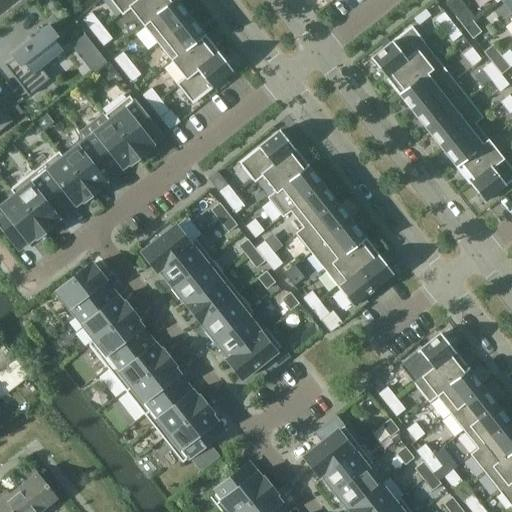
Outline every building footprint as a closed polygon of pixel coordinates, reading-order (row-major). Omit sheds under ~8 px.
[(137,0),(110,0),(121,13),(137,0)] [(174,0),(137,0),(121,13),(122,14),(129,9),(142,25),(174,0)] [(190,17),(176,0),(174,0),(142,25),(157,43),(190,17)] [(511,0),(498,0),(496,2),(499,0),(503,0),(511,11),(511,16),(509,19),(510,20),(511,18),(511,0)] [(464,9),(455,16),(463,27),(472,20),(464,9)] [(424,11),(416,17),(422,24),(429,18),(424,11)] [(91,12),(82,19),(93,32),(102,25),(91,12)] [(435,19),(443,30),(452,23),(444,12),(435,19)] [(204,35),(190,17),(157,43),(171,61),(204,35)] [(472,20),(463,27),(472,38),(481,31),(472,20)] [(452,41),(461,34),(452,23),(443,30),(452,41)] [(93,32),(103,45),(112,38),(102,25),(93,32)] [(5,65),(4,66),(28,96),(29,95),(49,79),(40,68),(62,51),(54,40),(58,37),(49,26),(12,55),(14,58),(5,65)] [(385,76),(426,44),(411,26),(371,58),(385,76)] [(84,34),(70,46),(92,74),(107,63),(84,34)] [(178,85),(218,53),(204,35),(171,61),(184,78),(177,84),(178,85)] [(440,62),(426,44),(385,76),(399,94),(440,62)] [(483,52),(492,63),(501,56),(492,45),(483,52)] [(481,59),(472,47),(463,54),(472,66),(481,59)] [(114,59),(122,70),(131,63),(123,52),(114,59)] [(232,71),(218,53),(178,85),(192,102),(232,71)] [(501,74),(510,67),(501,56),(492,63),(501,74)] [(413,112),(454,80),(440,62),(399,94),(413,112)] [(482,69),(491,80),(499,73),(491,62),(482,69)] [(122,70),(131,81),(140,74),(131,63),(122,70)] [(109,66),(100,73),(107,81),(116,75),(109,66)] [(499,91),(504,88),(508,84),(499,73),(491,80),(499,91)] [(468,98),(454,80),(413,112),(428,130),(468,98)] [(149,104),(158,97),(147,83),(138,90),(149,104)] [(509,113),(511,110),(511,98),(509,95),(500,102),(509,113)] [(129,96),(105,115),(139,157),(146,151),(145,149),(152,144),(150,141),(159,134),(129,96)] [(149,104),(160,117),(169,110),(158,97),(149,104)] [(442,148),(482,116),(468,98),(428,130),(442,148)] [(0,130),(11,122),(13,122),(0,105),(0,130)] [(45,115),(35,123),(42,132),(53,124),(45,115)] [(139,157),(105,115),(104,115),(109,121),(86,139),(111,171),(120,165),(122,167),(129,162),(130,164),(139,157)] [(456,166),(489,140),(475,123),(483,117),(482,116),(442,148),(456,166)] [(253,180),(294,148),(279,130),(239,162),(253,180)] [(58,151),(58,152),(91,194),(99,188),(98,186),(105,181),(103,178),(111,171),(86,139),(63,157),(58,151)] [(470,184),(503,158),(489,140),(456,166),(470,184)] [(266,197),(267,198),(308,166),(294,148),(253,180),(254,181),(262,175),(274,191),(266,197)] [(91,194),(58,152),(34,170),(64,209),(73,202),(75,204),(82,199),(83,201),(91,194)] [(511,179),(511,169),(503,158),(470,184),(484,202),(511,179)] [(267,198),(281,216),(322,184),(308,166),(267,198)] [(56,215),(64,209),(34,170),(11,189),(44,232),(52,225),(51,223),(58,218),(56,215)] [(217,190),(226,202),(235,194),(226,183),(217,190)] [(295,233),(296,234),(336,202),(322,184),(281,216),(282,217),(290,211),(303,227),(295,233)] [(44,232),(11,189),(10,189),(15,195),(0,206),(0,225),(17,246),(26,239),(28,242),(35,236),(36,238),(44,232)] [(226,202),(235,213),(244,206),(235,194),(226,202)] [(210,209),(219,221),(228,214),(219,202),(210,209)] [(296,234),(310,252),(350,220),(336,202),(296,234)] [(228,232),(237,225),(228,214),(219,221),(228,232)] [(245,226),(255,237),(264,230),(254,219),(245,226)] [(350,220),(310,252),(324,270),(364,238),(350,220)] [(141,252),(156,271),(196,239),(195,238),(189,243),(175,225),(172,228),(170,225),(159,233),(161,236),(141,252)] [(238,245),(247,257),(256,250),(247,238),(238,245)] [(324,270),(338,288),(378,256),(364,238),(324,270)] [(162,277),(170,288),(210,257),(196,239),(156,271),(159,269),(164,275),(162,277)] [(264,241),(255,248),(264,259),(273,252),(264,241)] [(264,261),(256,250),(247,257),(256,268),(264,261)] [(282,263),(273,252),(264,259),(273,270),(282,263)] [(378,256),(338,288),(352,306),(393,274),(378,256)] [(181,297),(187,304),(224,275),(210,257),(170,288),(179,299),(181,297)] [(96,299),(111,288),(92,264),(56,292),(75,316),(96,299)] [(283,273),(292,285),(301,278),(292,266),(283,273)] [(257,278),(266,289),(275,282),(266,271),(257,278)] [(187,304),(201,322),(238,293),(224,275),(187,304)] [(299,293),(309,307),(318,300),(308,286),(299,293)] [(111,288),(96,299),(75,316),(94,339),(88,343),(88,344),(131,310),(125,302),(123,303),(111,288)] [(290,310),(298,303),(290,292),(281,299),(290,310)] [(204,331),(213,342),(252,311),(238,293),(201,322),(207,329),(204,331)] [(309,307),(320,320),(329,313),(318,300),(309,307)] [(133,347),(148,335),(136,319),(137,318),(131,310),(88,344),(107,367),(133,347)] [(226,359),(227,360),(266,329),(266,328),(260,332),(247,316),(253,311),(252,311),(213,342),(221,353),(224,351),(229,357),(226,359)] [(260,364),(267,374),(289,356),(281,345),(280,346),(266,329),(227,360),(241,379),(260,364)] [(413,382),(414,383),(454,351),(440,334),(407,360),(420,376),(413,382)] [(148,335),(133,347),(107,367),(126,391),(168,357),(162,349),(160,350),(148,335)] [(414,383),(428,401),(468,369),(454,351),(414,383)] [(170,394),(185,382),(173,367),(175,365),(168,357),(126,391),(144,414),(170,394)] [(436,396),(450,413),(482,387),(468,369),(428,401),(429,402),(436,396)] [(185,382),(170,394),(144,414),(163,438),(205,404),(199,396),(197,397),(185,382)] [(387,405),(396,398),(387,386),(378,394),(387,405)] [(482,387),(450,413),(464,431),(497,405),(482,387)] [(387,405),(396,416),(405,409),(396,398),(387,405)] [(208,441),(222,430),(215,420),(210,414),(212,412),(205,404),(163,438),(182,462),(189,457),(208,441)] [(469,454),(470,455),(511,423),(497,405),(464,431),(477,448),(469,454)] [(303,457),(318,475),(357,444),(344,426),(336,415),(314,432),(321,442),(303,457)] [(398,430),(390,418),(381,425),(390,437),(398,430)] [(406,429),(415,441),(424,433),(415,422),(406,429)] [(470,455),(484,473),(511,451),(511,424),(511,423),(470,455)] [(201,473),(220,458),(208,441),(189,457),(201,473)] [(323,482),(332,493),(372,462),(357,444),(318,475),(318,476),(321,474),(326,480),(323,482)] [(424,462),(433,455),(424,444),(415,451),(424,462)] [(414,457),(406,448),(405,446),(396,453),(405,464),(414,457)] [(511,451),(484,473),(499,491),(511,480),(511,451)] [(433,455),(424,462),(433,473),(442,466),(433,455)] [(423,479),(432,472),(423,461),(414,468),(423,479)] [(343,502),(349,509),(380,484),(367,467),(372,462),(332,493),(341,504),(343,502)] [(256,472),(248,463),(208,495),(221,511),(236,511),(270,486),(263,477),(262,479),(256,472)] [(27,480),(19,487),(38,511),(41,511),(58,499),(37,472),(34,468),(24,476),(27,480)] [(443,476),(452,488),(461,481),(452,469),(443,476)] [(441,483),(438,480),(432,472),(423,479),(432,490),(441,483)] [(511,480),(499,491),(511,507),(511,480)] [(349,509),(351,511),(381,511),(400,497),(399,497),(394,501),(380,484),(349,509)] [(284,511),(287,510),(275,495),(276,494),(270,486),(236,511),(284,511)] [(0,500),(9,511),(38,511),(19,487),(9,494),(6,490),(0,494),(0,500)] [(463,501),(471,511),(481,505),(472,494),(463,501)] [(411,511),(400,497),(381,511),(411,511)] [(454,511),(460,508),(452,497),(443,504),(449,511),(454,511)] [(9,511),(0,500),(0,511),(9,511)]
